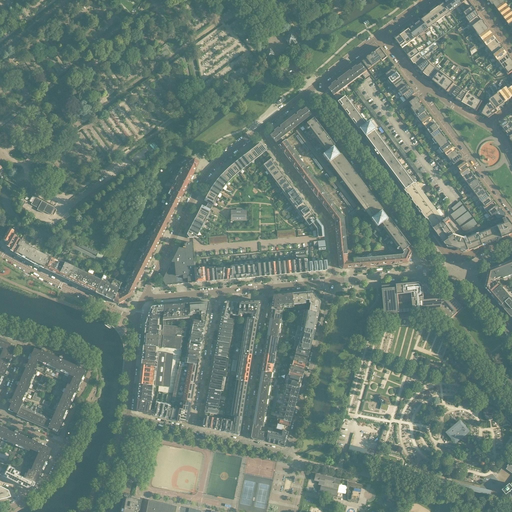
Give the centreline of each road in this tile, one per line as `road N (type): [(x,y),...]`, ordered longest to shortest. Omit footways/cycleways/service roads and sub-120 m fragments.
road 1 (residential): [(455,269),(317,84)]
road 2 (residential): [(304,94),(437,271)]
road 3 (residential): [(243,442),(288,450),(332,281)]
road 4 (residential): [(142,299),(203,177),(257,130)]
road 5 (residential): [(257,130),(327,222),(332,281)]
road 6 (residential): [(268,287),(243,442)]
road 7 (residential): [(136,320),(0,253)]
road 8 (residential): [(421,90),(511,211)]
road 9 (residential): [(194,430),(218,292)]
road 10 (residential): [(29,494),(49,480),(63,448),(0,416)]
